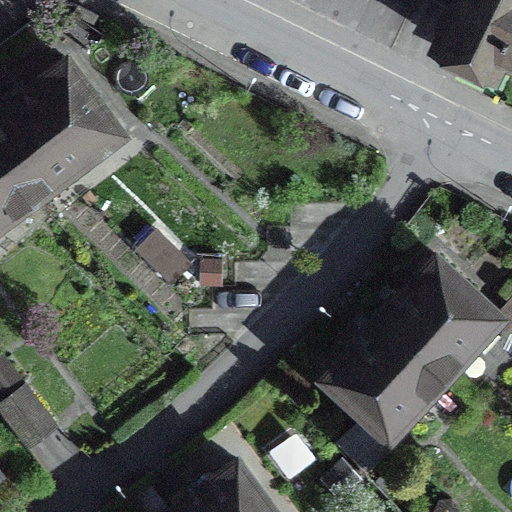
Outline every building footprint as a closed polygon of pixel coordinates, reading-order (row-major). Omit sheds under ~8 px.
[(511,0),(457,0),(437,43),(491,70),(499,53),(511,59),(511,0)] [(0,218),(29,197),(117,131),(63,60),(21,92),(17,91),(11,96),(0,104),(0,107),(0,218)] [(386,434),(441,374),(496,315),(433,258),(396,298),(390,293),(382,301),(373,311),(366,319),(356,330),(362,336),(324,376),(386,434)] [(0,410),(26,446),(52,427),(0,356),(0,410)] [(170,509),(165,511),(271,511),(234,461),(192,492),(188,492),(179,498),(170,505),(170,509)]
